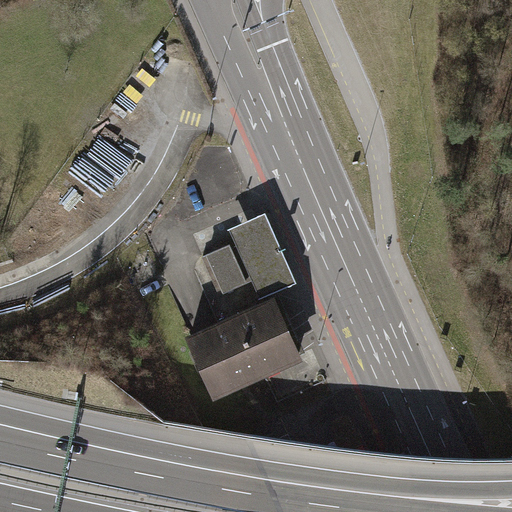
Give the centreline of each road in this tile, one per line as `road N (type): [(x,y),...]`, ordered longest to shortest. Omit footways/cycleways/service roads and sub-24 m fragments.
road 1 (primary): [(214,13),(436,511)]
road 2 (primary): [(475,511),(265,37)]
road 3 (motorway): [(276,499),(0,443)]
road 4 (motorway): [(511,490),(276,499)]
